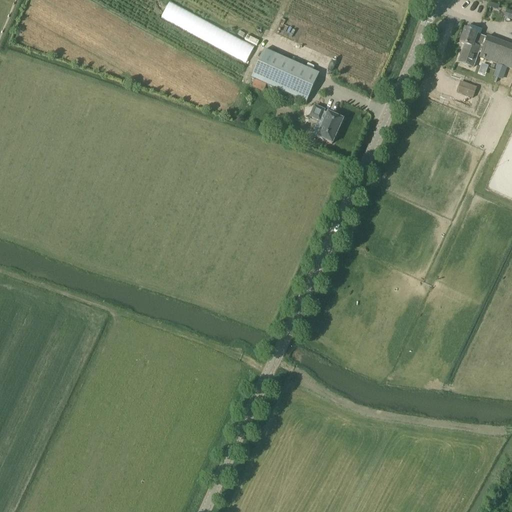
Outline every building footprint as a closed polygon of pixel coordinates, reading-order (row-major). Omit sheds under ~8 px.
[(160,20),(247,63),(255,46),(169,3),(160,20)] [(464,45),(457,63),(472,68),(478,53),(480,54),(479,57),(489,61),(495,63),(498,64),(505,45),(487,38),(486,38),(480,36),(482,30),(469,25),(467,30),(464,29),(459,43),(464,45)] [(318,75),(264,51),(251,79),(306,103),(318,75)] [(498,65),(493,76),(499,79),(503,67),(498,65)] [(460,83),(457,93),(472,99),(476,89),(460,83)] [(316,138),(331,145),(342,121),(323,112),(323,111),(314,107),(309,117),(323,124),(316,138)]
